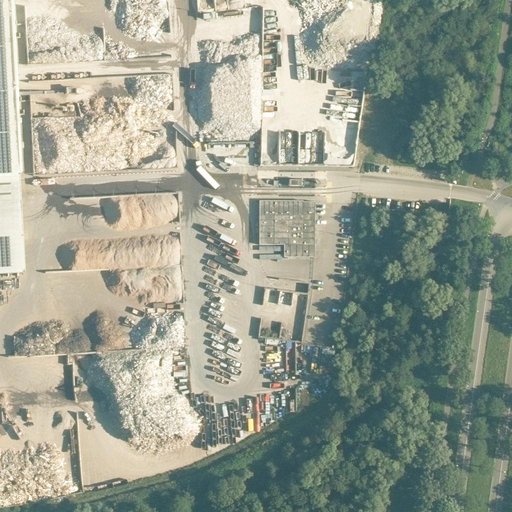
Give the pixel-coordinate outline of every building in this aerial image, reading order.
[(0,0),(0,202),(20,202),(19,184),(19,177),(18,167),(9,0),(0,0)] [(258,200),(257,257),(314,258),(314,200),(258,200)] [(262,289),(262,304),(289,305),(290,290),(262,289)] [(269,362),(269,374),(294,373),(325,372),(323,332),(311,332),(267,334),(269,362)] [(65,351),(74,350),(74,341),(65,342),(65,351)]
